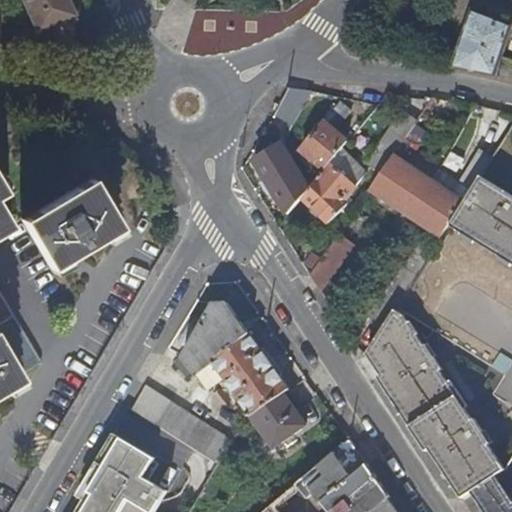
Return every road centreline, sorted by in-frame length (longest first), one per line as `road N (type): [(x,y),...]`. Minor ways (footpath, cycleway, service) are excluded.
road 1 (residential): [(222,215),(264,252),(438,511)]
road 2 (residential): [(41,511),(192,247),(222,215)]
road 3 (residential): [(511,97),(333,70),(305,43)]
road 4 (residential): [(149,104),(0,77)]
